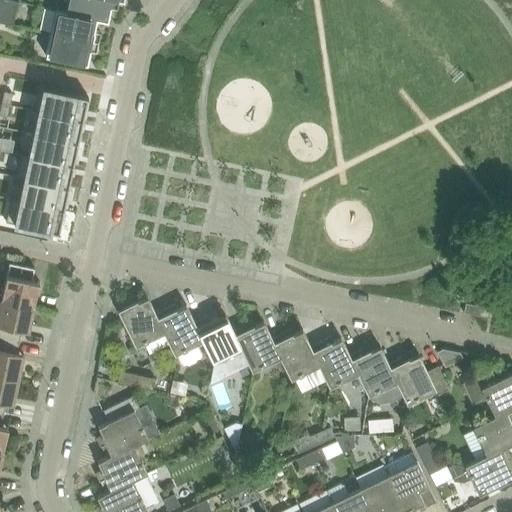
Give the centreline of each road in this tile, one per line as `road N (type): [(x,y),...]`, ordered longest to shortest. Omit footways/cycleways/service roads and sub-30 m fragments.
road 1 (residential): [(467,345),(419,325),(96,256)]
road 2 (residential): [(96,256),(137,53),(164,0)]
road 3 (residential): [(56,511),(50,459),(96,256)]
